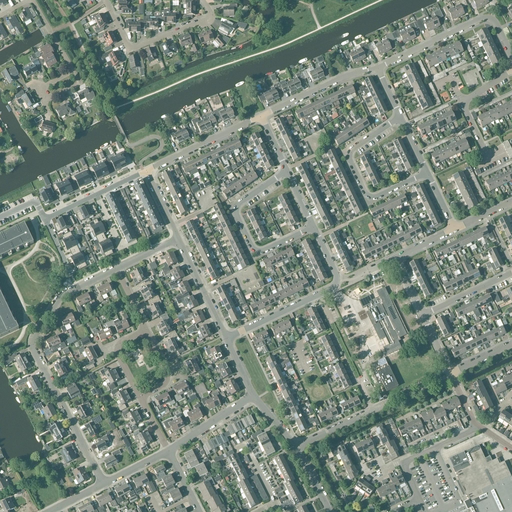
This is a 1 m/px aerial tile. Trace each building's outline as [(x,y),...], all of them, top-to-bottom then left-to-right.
[(462,16),(464,14),(461,8),(467,5),(464,0),(461,0),(458,2),(460,5),(454,8),(458,18),(462,16)] [(469,0),(471,4),(474,2),(476,9),(479,8),(483,6),(479,0),(469,0)] [(185,1),(185,4),(186,4),(186,10),(195,10),(196,4),(193,4),(193,1),(185,1)] [(122,11),(122,14),(132,14),(131,5),(119,5),(119,11),(122,11)] [(230,8),(223,8),(223,16),(234,16),(234,13),(237,13),(237,5),(230,5),(230,8)] [(33,18),(28,8),(22,11),(24,14),(19,16),(19,17),(20,16),(24,23),(23,24),(33,18)] [(446,8),(443,9),(447,16),(449,14),(452,20),(454,19),(455,20),(458,18),(454,8),(448,11),(446,8)] [(164,21),(164,24),(170,24),(170,14),(170,10),(165,10),(164,11),(161,11),(161,17),(161,21),(164,21)] [(186,15),(184,15),(184,19),(192,19),(192,16),(195,16),(195,10),(186,10),(186,15)] [(434,29),(438,28),(437,27),(440,26),(437,20),(443,17),(440,11),(433,14),(435,17),(429,20),(434,29)] [(170,24),(175,24),(176,21),(179,21),(179,13),(175,13),(175,15),(170,14),(170,24)] [(96,15),(89,18),(90,21),(92,20),(93,22),(95,21),(97,24),(106,19),(103,14),(97,17),(96,15)] [(23,32),(14,16),(9,19),(10,21),(5,24),(5,25),(6,24),(10,31),(9,31),(9,32),(14,29),(18,35),(23,32)] [(430,31),(434,29),(429,20),(428,16),(416,22),(415,22),(419,29),(421,32),(427,30),(428,32),(430,31)] [(146,28),(152,29),(152,17),(143,17),(143,21),(143,25),(146,25),(146,28)] [(152,17),(152,29),(158,29),(158,26),(161,26),(161,21),(161,17),(152,17)] [(94,30),(96,34),(104,31),(102,28),(108,25),(106,19),(97,24),(98,27),(96,28),(97,28),(94,30)] [(131,23),(131,21),(126,21),(126,29),(129,29),(129,32),(134,32),(135,23),(131,23)] [(138,23),(135,23),(134,32),(140,33),(140,29),(143,29),(143,25),(143,21),(138,21),(138,23)] [(222,23),(218,31),(227,36),(231,29),(234,30),(236,26),(230,22),(229,23),(227,22),(226,25),(222,23)] [(419,29),(415,22),(409,25),(403,28),(405,31),(410,41),(413,39),(415,38),(414,34),(416,30),(419,29)] [(410,41),(405,31),(403,28),(397,30),(398,31),(391,34),(394,40),(396,39),(402,40),(404,43),(406,42),(406,43),(410,41)] [(486,29),(476,34),(478,38),(488,34),(486,29)] [(206,33),(198,36),(201,44),(213,39),(210,31),(205,33),(206,33)] [(103,37),(106,42),(115,37),(112,32),(106,35),(104,32),(97,36),(99,39),(103,37)] [(391,34),(387,35),(385,37),(386,40),(381,43),(385,53),(389,51),(389,50),(391,49),(388,43),(394,40),(391,34)] [(490,38),(488,34),(478,38),(480,43),(490,38)] [(188,35),(178,39),(182,47),(192,43),(188,35)] [(106,42),(108,47),(104,49),(105,52),(112,49),(111,46),(117,43),(115,37),(106,42)] [(219,37),(215,41),(221,48),(225,44),(225,43),(222,41),(219,37)] [(492,42),(490,38),(480,43),(482,47),(492,42)] [(382,55),(385,53),(381,43),(375,46),(373,42),(371,44),(367,45),(370,52),(376,49),(379,55),(381,54),(382,55)] [(494,46),(492,42),(482,47),(484,51),(494,46)] [(169,43),(161,46),(165,56),(173,53),(173,52),(177,50),(175,44),(170,46),(169,43)] [(458,43),(454,45),(459,54),(463,52),(458,43)] [(355,52),(360,61),(363,60),(363,59),(365,58),(362,52),(365,51),(362,44),(359,45),(361,49),(355,52)] [(459,54),(454,45),(450,47),(454,56),(459,54)] [(53,55),(53,53),(49,46),(41,50),(43,53),(44,52),(46,54),(41,57),(48,68),(49,67),(51,66),(52,65),(56,63),(52,55),(53,55)] [(496,50),(494,46),(484,51),(486,55),(496,50)] [(450,47),(446,49),(450,58),(454,56),(450,47)] [(149,62),(157,59),(158,63),(162,61),(159,54),(156,56),(153,49),(145,52),(149,62)] [(442,51),(446,60),(450,58),(446,49),(442,51)] [(496,50),(486,55),(488,59),(498,55),(496,50)] [(347,51),(344,53),(347,59),(350,58),(353,64),(356,63),(360,61),(355,52),(349,54),(347,51)] [(442,51),(437,53),(442,62),(446,60),(442,51)] [(120,57),(117,52),(111,55),(110,52),(100,57),(102,60),(109,57),(111,61),(111,62),(120,57)] [(433,55),(438,64),(442,62),(437,53),(433,55)] [(433,55),(429,57),(434,66),(438,64),(433,55)] [(500,59),(498,55),(488,59),(490,63),(500,59)] [(113,67),(122,63),(120,57),(111,62),(111,61),(106,63),(108,67),(112,65),(113,67)] [(137,57),(129,59),(131,69),(139,68),(137,57)] [(425,59),(429,68),(434,66),(429,57),(425,59)] [(502,63),(500,59),(490,63),(492,68),(502,63)] [(36,69),(40,67),(37,60),(32,63),(33,65),(23,71),(27,78),(37,72),(36,69)] [(320,68),(314,70),(319,80),(325,77),(322,71),(324,70),(321,64),(318,65),(320,68)] [(413,65),(403,69),(405,74),(415,69),(413,65)] [(3,77),(5,76),(9,84),(15,81),(13,77),(18,74),(14,67),(9,70),(8,69),(1,73),(3,77)] [(311,72),(310,69),(305,71),(304,72),(307,78),(310,77),(313,83),(319,80),(314,70),(311,72)] [(417,73),(415,69),(405,74),(407,78),(417,73)] [(419,77),(417,73),(407,78),(409,82),(419,77)] [(296,91),(302,88),(300,83),(303,82),(299,74),(296,76),(297,78),(291,81),(296,91)] [(421,81),(419,77),(409,82),(411,86),(421,81)] [(364,82),(367,88),(374,84),(371,78),(364,82)] [(291,81),(286,84),(285,81),(279,84),(283,92),(288,89),(290,94),(296,91),(291,81)] [(423,86),(421,81),(411,86),(413,90),(423,86)] [(365,95),(369,93),(377,90),(374,84),(367,88),(364,89),(365,92),(364,92),(365,95)] [(269,92),(274,102),(280,99),(277,94),(280,93),(276,85),(273,86),(274,88),(271,89),(272,90),(269,92)] [(355,93),(351,86),(346,89),(351,100),(353,99),(351,95),(355,93)] [(424,90),(423,86),(413,90),(415,94),(424,90)] [(88,93),(86,88),(76,94),(80,101),(81,101),(82,104),(87,101),(95,97),(92,92),(88,93)] [(348,101),(351,100),(346,89),(340,92),(343,99),(347,97),(348,101)] [(369,93),(372,98),(372,99),(379,95),(377,90),(369,93)] [(424,90),(415,94),(417,99),(426,94),(424,90)] [(266,100),(268,104),(274,102),(269,92),(263,94),(262,92),(257,94),(261,102),(266,100)] [(334,94),(340,105),(342,104),(340,100),(343,99),(340,92),(334,94)] [(28,109),(35,104),(29,94),(17,101),(19,105),(20,105),(25,103),(28,109)] [(340,105),(334,94),(329,97),(332,104),(334,108),(337,106),(340,105)] [(428,98),(426,94),(417,99),(419,103),(428,98)] [(372,99),(375,104),(382,101),(379,95),(372,99)] [(323,100),(328,110),(330,109),(329,106),(332,104),(329,97),(323,100)] [(430,102),(428,98),(419,103),(421,107),(430,102)] [(328,110),(323,100),(317,102),(321,110),(324,108),(326,112),(328,110)] [(377,110),(385,107),(382,101),(375,104),(377,110)] [(318,111),(321,110),(317,102),(312,105),(317,116),(318,119),(321,117),(318,111)] [(432,107),(430,102),(421,107),(423,111),(432,107)] [(232,111),(235,110),(231,103),(229,104),(230,107),(224,110),(223,107),(229,120),(235,117),(232,111)] [(507,116),(511,114),(506,104),(502,106),(507,116)] [(61,107),(56,110),(60,118),(69,113),(70,116),(75,113),(72,107),(69,109),(67,105),(61,108),(61,107)] [(312,119),(317,116),(312,105),(306,108),(310,115),(312,119)] [(503,118),(507,116),(502,106),(498,108),(503,118)] [(221,118),(223,123),(229,120),(223,107),(212,113),(215,119),(218,118),(218,120),(221,118)] [(375,111),(376,114),(378,112),(380,116),(387,112),(385,107),(377,110),(375,111)] [(304,109),(301,110),(307,124),(313,121),(312,119),(310,115),(306,108),(304,109)] [(499,120),(503,118),(498,108),(494,110),(499,120)] [(295,113),(298,120),(302,119),(304,123),(303,123),(305,126),(308,125),(307,124),(301,110),(295,113)] [(495,122),(499,120),(494,110),(490,112),(495,122)] [(451,112),(447,114),(451,123),(456,121),(451,112)] [(490,124),(495,122),(490,112),(486,114),(490,124)] [(202,121),(207,131),(212,128),(210,123),(216,121),(215,119),(212,113),(201,118),(202,121)] [(442,116),(447,125),(451,123),(447,114),(442,116)] [(486,126),(490,124),(486,114),(482,116),(486,126)] [(442,116),(438,118),(443,127),(447,125),(442,116)] [(482,128),(486,126),(482,116),(477,118),(482,128)] [(197,118),(191,121),(196,130),(198,129),(201,134),(207,131),(202,121),(199,122),(197,118)] [(434,120),(439,129),(443,127),(438,118),(434,120)] [(282,119),(275,122),(277,128),(285,125),(282,119)] [(358,120),(364,129),(369,126),(365,119),(361,121),(360,119),(358,120)] [(358,120),(356,121),(357,124),(354,126),(359,133),(364,129),(358,120)] [(434,120),(430,122),(435,131),(439,129),(434,120)] [(50,124),(44,122),(41,130),(51,133),(54,125),(53,125),(50,124)] [(435,131),(430,122),(426,124),(431,133),(435,131)] [(426,124),(422,126),(426,135),(431,133),(426,124)] [(186,125),(183,126),(185,129),(179,132),(184,142),(190,139),(188,134),(190,133),(186,125)] [(277,128),(280,134),(287,130),(285,125),(277,128)] [(354,136),(359,133),(354,126),(349,129),(354,136)] [(422,126),(417,128),(422,137),(426,135),(422,126)] [(348,140),(354,136),(349,129),(344,133),(348,140)] [(171,130),(168,131),(169,133),(172,138),(173,141),(176,140),(178,144),(184,142),(179,132),(174,134),(171,130)] [(290,136),(288,131),(287,130),(280,134),(283,139),(290,136)] [(261,139),(258,133),(251,137),(253,141),(253,143),(261,139)] [(339,136),(343,143),(348,140),(344,133),(339,136)] [(294,137),(292,135),(290,136),(283,139),(286,145),(293,141),(295,140),(294,138),(294,137)] [(338,147),(343,143),(339,136),(333,140),(338,147)] [(249,143),(250,143),(250,145),(254,143),(255,147),(256,148),(263,145),(261,139),(253,143),(253,141),(249,143)] [(238,140),(232,143),(237,154),(240,153),(238,149),(242,148),(238,140)] [(393,143),(396,149),(403,145),(400,140),(393,143)] [(464,140),(460,142),(465,151),(469,149),(464,140)] [(286,145),(287,148),(288,151),(295,147),(293,141),(286,145)] [(456,144),(460,153),(465,151),(460,142),(456,144)] [(235,155),(237,154),(232,143),(227,146),(230,153),(234,152),(235,155)] [(456,144),(452,146),(456,155),(460,153),(456,144)] [(258,152),(259,154),(266,150),(263,145),(256,148),(255,147),(252,148),(253,151),(256,149),(258,152)] [(406,151),(403,145),(396,149),(399,155),(406,151)] [(223,153),(226,159),(227,161),(230,160),(228,157),(231,156),(230,153),(227,146),(226,146),(221,148),(223,153)] [(298,146),(295,147),(288,151),(291,156),(298,153),(297,149),(299,148),(298,146)] [(447,148),(452,157),(456,155),(452,146),(447,148)] [(215,151),(219,159),(222,157),(224,160),(226,159),(221,148),(215,151)] [(447,148),(443,150),(448,159),(452,157),(447,148)] [(256,156),(258,155),(259,155),(261,158),(261,159),(269,156),(266,150),(259,154),(258,152),(255,154),(256,156)] [(326,154),(329,159),(336,156),(334,150),(326,154)] [(443,150),(441,151),(439,152),(444,161),(448,159),(443,150)] [(215,151),(211,153),(210,154),(215,165),(217,164),(216,160),(219,159),(215,151)] [(409,157),(406,151),(399,155),(401,160),(409,157)] [(123,152),(115,156),(121,168),(127,166),(123,159),(126,158),(123,152)] [(439,152),(435,154),(440,163),(444,161),(439,152)] [(298,153),(291,156),(294,162),(301,158),(303,157),(302,155),(300,156),(298,153)] [(368,156),(367,156),(360,159),(363,165),(370,161),(369,158),(375,155),(374,153),(368,156)] [(210,154),(204,157),(208,164),(211,162),(213,166),(215,165),(210,154)] [(435,154),(431,156),(435,165),(440,163),(435,154)] [(115,156),(107,160),(109,166),(112,164),(115,171),(121,168),(115,156)] [(271,162),(269,156),(261,159),(261,158),(257,160),(258,162),(262,160),(263,164),(264,165),(271,162)] [(339,162),(338,160),(336,156),(329,159),(332,165),(339,162)] [(204,157),(203,157),(199,159),(204,170),(206,169),(204,165),(208,164),(204,157)] [(411,162),(409,157),(401,160),(404,166),(411,162)] [(200,168),(201,171),(204,170),(199,159),(193,162),(196,169),(200,168)] [(104,164),(98,167),(103,177),(109,174),(105,168),(108,166),(105,161),(102,162),(104,164)] [(363,165),(365,170),(379,164),(378,162),(372,165),(370,161),(363,165)] [(193,162),(189,164),(187,165),(192,175),(195,174),(193,171),(196,169),(193,162)] [(261,167),(262,167),(264,166),(267,171),(274,167),(271,162),(264,165),(263,164),(260,165),(261,167)] [(341,165),(339,162),(332,165),(329,166),(331,170),(332,172),(333,171),(334,171),(338,169),(342,167),(341,165)] [(404,166),(407,172),(414,168),(411,162),(404,166)] [(296,168),(299,174),(307,170),(304,164),(296,168)] [(368,176),(376,173),(374,169),(380,166),(379,164),(365,170),(368,176)] [(185,175),(189,173),(190,176),(192,175),(187,165),(182,167),(185,175)] [(92,167),(89,169),(91,174),(94,173),(97,180),(103,177),(98,167),(93,169),(92,167)] [(336,173),(337,176),(344,173),(342,167),(338,169),(334,171),(333,171),(332,172),(333,174),(336,173)] [(87,169),(79,173),(85,186),(91,183),(87,176),(90,175),(87,169)] [(307,170),(299,174),(302,179),(309,176),(307,170)] [(170,172),(162,176),(165,182),(176,176),(175,174),(171,176),(170,172)] [(243,179),(247,186),(252,182),(248,176),(249,175),(247,172),(245,173),(247,176),(244,178),(243,179)] [(252,182),(258,179),(253,172),(249,175),(248,176),(252,182)] [(502,174),(507,184),(511,182),(506,172),(502,174)] [(79,173),(71,177),(73,183),(76,182),(79,188),(85,186),(79,173)] [(337,176),(339,180),(340,182),(347,178),(344,173),(337,176)] [(368,176),(371,182),(378,178),(376,173),(368,176)] [(462,173),(452,177),(454,182),(464,177),(462,173)] [(502,174),(498,176),(502,186),(507,184),(502,174)] [(238,183),(242,189),(247,186),(243,179),(244,178),(242,175),(240,176),(242,179),(239,182),(238,183)] [(165,182),(168,187),(175,184),(173,180),(177,179),(176,176),(165,182)] [(302,179),(305,185),(312,181),(309,176),(302,179)] [(494,178),(498,188),(502,186),(498,176),(494,178)] [(466,181),(464,177),(454,182),(456,186),(466,181)] [(62,183),(61,183),(67,194),(72,192),(69,185),(72,183),(69,178),(66,179),(67,181),(62,184),(62,183)] [(350,184),(347,178),(340,182),(342,188),(350,184)] [(371,182),(374,187),(381,184),(378,178),(371,182)] [(494,178),(489,180),(494,190),(498,188),(494,178)] [(239,182),(237,179),(232,182),(234,185),(232,186),(237,193),(242,189),(238,183),(239,182)] [(142,180),(133,184),(136,190),(144,185),(142,180)] [(485,182),(490,192),(494,190),(489,180),(485,182)] [(312,181),(305,185),(307,191),(315,187),(312,181)] [(468,185),(466,181),(456,186),(458,190),(468,185)] [(175,184),(168,187),(170,193),(181,188),(178,182),(175,184)] [(227,190),(232,196),(237,193),(232,186),(234,185),(232,182),(230,184),(232,187),(229,189),(227,190)] [(56,184),(52,186),(55,192),(58,190),(61,197),(67,194),(61,183),(56,186),(56,184)] [(352,190),(350,184),(342,188),(345,193),(352,190)] [(144,185),(136,190),(138,194),(137,195),(147,191),(144,185)] [(193,194),(200,191),(197,185),(190,188),(193,194)] [(422,185),(415,188),(417,194),(425,191),(422,185)] [(470,190),(468,185),(458,190),(460,194),(470,190)] [(46,192),(40,194),(46,205),(53,202),(50,196),(54,194),(50,186),(45,188),(46,192)] [(222,193),(227,200),(232,196),(227,190),(229,189),(227,186),(225,187),(227,190),(222,193)] [(307,191),(310,196),(317,193),(315,187),(307,191)] [(170,193),(171,196),(173,199),(180,195),(179,191),(182,190),(181,188),(170,193)] [(355,195),(352,190),(345,193),(348,199),(355,195)] [(472,194),(470,190),(460,194),(462,198),(472,194)] [(147,191),(137,195),(139,200),(149,196),(147,191)] [(417,194),(420,200),(427,196),(425,191),(417,194)] [(317,193),(310,196),(313,202),(320,198),(318,195),(321,194),(320,192),(317,193)] [(114,193),(105,197),(108,203),(116,199),(114,193)] [(474,198),(472,194),(462,198),(464,202),(474,198)] [(180,195),(173,199),(176,204),(186,199),(186,197),(185,197),(182,198),(180,195)] [(288,201),(285,195),(278,198),(280,203),(281,204),(288,201)] [(355,195),(348,199),(350,204),(358,201),(355,195)] [(398,198),(402,208),(404,207),(403,204),(407,203),(403,195),(398,198)] [(149,196),(139,200),(142,206),(152,201),(149,196)] [(420,200),(421,201),(423,205),(430,202),(427,196),(420,200)] [(325,203),(324,201),(322,202),(320,198),(313,202),(315,207),(323,204),(325,203)] [(401,205),(402,208),(398,198),(392,201),(396,208),(401,205)] [(464,202),(464,203),(466,207),(476,202),(474,198),(464,202)] [(116,199),(108,203),(110,208),(119,204),(116,199)] [(176,204),(177,207),(178,210),(186,206),(184,203),(188,201),(187,199),(186,199),(176,204)] [(152,201),(142,206),(144,211),(154,206),(152,201)] [(283,208),(283,210),(291,206),(288,201),(281,204),(280,203),(277,204),(278,206),(281,205),(283,208)] [(358,201),(350,204),(353,210),(360,207),(358,201)] [(392,201),(386,203),(390,211),(396,208),(392,201)] [(423,205),(425,211),(433,207),(430,202),(423,205)] [(478,206),(476,202),(466,207),(468,211),(478,206)] [(381,206),(384,213),(390,211),(386,203),(381,206)] [(119,204),(110,208),(113,213),(121,209),(119,204)] [(223,210),(220,204),(213,208),(215,212),(216,214),(223,210)] [(323,204),(315,207),(318,213),(325,210),(323,204)] [(89,205),(84,208),(89,218),(97,214),(94,206),(90,208),(89,205)] [(154,206),(144,211),(146,210),(148,215),(156,211),(154,206)] [(186,206),(178,210),(181,216),(189,212),(188,212),(192,210),(191,208),(187,210),(186,206)] [(279,210),(280,212),(284,210),(285,214),(286,215),(293,212),(291,206),(283,210),(283,208),(279,210)] [(381,206),(375,209),(379,216),(384,213),(381,206)] [(356,216),(363,212),(360,207),(353,210),(356,216)] [(425,211),(428,215),(428,217),(435,213),(433,207),(425,211)] [(80,213),(76,214),(80,222),(89,218),(84,208),(79,210),(80,213)] [(121,209),(113,213),(115,218),(124,214),(121,209)] [(375,209),(369,212),(373,219),(379,216),(375,209)] [(216,215),(218,218),(218,219),(225,216),(223,210),(216,214),(215,212),(211,214),(212,216),(216,214),(216,215)] [(246,213),(249,219),(257,216),(257,217),(261,216),(260,213),(256,215),(254,210),(246,213)] [(318,213),(321,219),(328,215),(325,210),(318,213)] [(156,211),(148,215),(150,220),(159,216),(156,211)] [(288,221),(296,218),(293,212),(286,215),(285,214),(282,216),(283,218),(286,216),(288,220),(288,221)] [(428,217),(431,222),(438,219),(435,213),(428,217)] [(124,214),(115,218),(118,223),(126,219),(124,214)] [(328,215),(321,219),(323,224),(331,221),(328,215)] [(66,216),(61,219),(66,229),(75,225),(71,217),(68,218),(66,216)] [(159,216),(150,220),(153,225),(151,226),(151,227),(161,221),(159,216)] [(215,222),(219,220),(220,223),(221,225),(228,221),(225,216),(218,219),(218,218),(214,220),(215,222)] [(259,221),(257,217),(257,216),(249,219),(252,225),(259,221),(260,223),(263,221),(262,219),(259,221)] [(499,221),(502,227),(509,223),(507,217),(499,221)] [(289,222),(291,227),(299,223),(296,218),(288,221),(288,220),(285,221),(286,223),(289,222)] [(57,223),(54,225),(58,233),(66,229),(61,219),(56,221),(57,223)] [(126,219),(118,223),(120,229),(129,224),(126,219)] [(434,228),(441,224),(438,219),(431,222),(434,228)] [(97,220),(89,224),(93,232),(92,233),(103,227),(101,222),(99,223),(97,220)] [(161,221),(151,227),(153,232),(164,227),(161,221)] [(193,221),(185,225),(188,230),(199,225),(198,223),(194,224),(193,221)] [(222,227),(223,229),(223,230),(231,227),(228,221),(221,225),(220,223),(217,225),(218,227),(221,226),(222,227)] [(253,228),(255,230),(262,227),(263,228),(266,227),(263,221),(260,223),(259,221),(252,225),(253,228)] [(323,224),(326,230),(333,227),(331,221),(323,224)] [(511,221),(511,222),(509,223),(502,227),(505,232),(511,229),(511,226),(511,225),(511,221)] [(0,338),(19,329),(16,324),(15,324),(0,292),(0,258),(27,246),(28,246),(34,244),(24,224),(20,227),(20,228),(14,231),(13,230),(5,234),(5,235),(0,237),(0,338)] [(129,224),(120,229),(123,234),(133,229),(133,228),(131,229),(129,224)] [(188,230),(190,235),(191,236),(198,232),(197,229),(200,227),(199,225),(188,230)] [(410,230),(407,232),(410,239),(416,236),(412,229),(411,226),(409,228),(410,230)] [(418,226),(412,229),(416,236),(422,234),(418,226)] [(103,227),(92,233),(94,238),(95,237),(97,241),(105,237),(103,234),(106,233),(103,227)] [(224,231),(225,234),(225,235),(226,236),(233,233),(231,227),(223,230),(223,229),(219,231),(220,233),(224,231)] [(255,230),(257,236),(265,232),(265,234),(269,232),(268,230),(264,232),(263,228),(262,227),(255,230)] [(487,232),(485,228),(479,231),(483,238),(484,241),(486,245),(488,244),(485,237),(488,235),(490,240),(494,238),(490,230),(487,232)] [(133,229),(123,234),(125,239),(136,234),(133,229)] [(402,231),(400,232),(401,234),(405,242),(410,239),(407,232),(403,233),(402,231)] [(477,241),(483,238),(479,231),(473,233),(477,241)] [(64,240),(62,241),(64,246),(76,241),(73,236),(72,236),(70,232),(62,236),(64,240)] [(198,232),(191,236),(194,242),(207,235),(206,233),(200,236),(198,232)] [(265,234),(265,232),(257,236),(260,242),(267,238),(265,234)] [(223,238),(226,237),(228,240),(229,242),(236,238),(233,233),(226,236),(225,235),(222,236),(223,238)] [(336,233),(329,236),(332,242),(339,238),(336,233)] [(471,243),(477,241),(473,233),(468,236),(471,243)] [(136,234),(125,239),(128,244),(136,240),(134,235),(136,234)] [(396,237),(399,244),(405,242),(401,234),(396,237)] [(194,242),(196,247),(204,244),(202,240),(208,237),(207,235),(194,242)] [(466,246),(471,243),(468,236),(462,239),(466,246)] [(105,237),(97,241),(101,249),(111,244),(109,239),(107,240),(105,237)] [(396,237),(390,240),(393,247),(399,244),(396,237)] [(225,242),(225,243),(226,244),(229,242),(231,246),(231,247),(239,244),(236,238),(229,242),(228,240),(225,242)] [(332,242),(334,247),(342,244),(339,238),(332,242)] [(460,249),(466,246),(462,239),(457,241),(460,249)] [(309,240),(301,243),(303,248),(304,248),(304,249),(311,246),(309,240)] [(384,243),(388,250),(393,247),(390,240),(384,243)] [(76,241),(64,246),(67,251),(69,250),(71,253),(79,250),(75,241),(76,241)] [(454,251),(460,249),(457,241),(451,244),(454,251)] [(342,244),(334,247),(337,253),(344,250),(347,249),(346,246),(347,246),(345,242),(342,244)] [(384,243),(379,245),(382,252),(388,250),(384,243)] [(111,244),(101,249),(105,258),(113,254),(112,251),(114,250),(111,244)] [(204,244),(196,247),(199,253),(210,247),(213,246),(212,244),(205,247),(204,244)] [(232,248),(233,251),(234,253),(241,249),(239,244),(231,247),(231,246),(227,248),(228,250),(232,248)] [(449,254),(454,251),(451,244),(445,247),(449,254)] [(377,255),(382,252),(379,245),(376,246),(373,248),(377,255)] [(210,247),(199,253),(202,259),(209,255),(213,253),(211,250),(214,248),(213,246),(210,247)] [(301,251),(302,251),(305,250),(306,253),(307,255),(314,251),(311,246),(304,249),(304,248),(303,248),(300,249),(301,251)] [(366,248),(371,258),(377,255),(373,248),(370,249),(369,247),(366,248)] [(440,249),(443,257),(449,254),(445,247),(440,249)] [(365,261),(371,258),(366,248),(364,249),(365,252),(362,253),(365,261)] [(230,253),(231,255),(234,254),(236,257),(237,258),(244,255),(241,249),(234,253),(233,251),(230,253)] [(285,252),(289,259),(287,260),(289,263),(291,262),(289,259),(294,256),(291,249),(285,252)] [(437,259),(443,257),(440,249),(434,252),(437,259)] [(495,249),(488,252),(490,258),(498,255),(495,249)] [(72,257),(70,258),(73,263),(83,258),(79,250),(71,253),(72,257)] [(337,253),(340,259),(347,255),(344,250),(337,253)] [(303,255),(304,257),(307,255),(309,259),(310,260),(317,257),(314,251),(307,255),(306,253),(303,255)] [(283,266),(285,265),(284,261),(287,260),(289,259),(285,252),(280,255),(283,262),(282,262),(283,266)] [(165,260),(166,263),(175,258),(173,253),(160,259),(161,261),(165,260)] [(209,255),(202,259),(204,264),(215,259),(214,257),(211,258),(209,255)] [(234,261),(235,260),(237,259),(239,263),(239,264),(247,261),(244,255),(237,258),(236,257),(233,259),(234,261)] [(283,262),(280,255),(274,257),(277,264),(276,265),(278,268),(280,267),(283,266),(282,262),(283,262)] [(340,259),(342,262),(343,264),(350,261),(347,255),(340,259)] [(490,258),(493,264),(500,260),(498,255),(490,258)] [(272,267),(270,268),(272,271),(274,270),(273,267),(276,265),(277,264),(274,257),(268,260),(272,267)] [(305,260),(306,263),(310,261),(312,264),(312,266),(319,262),(317,257),(310,260),(309,259),(305,260)] [(83,258),(73,263),(75,268),(77,267),(79,271),(87,267),(83,258)] [(178,263),(175,258),(166,263),(168,266),(162,270),(163,273),(168,270),(167,268),(178,263)] [(343,264),(345,270),(353,267),(351,263),(357,260),(356,258),(352,260),(350,261),(343,264)] [(215,259),(204,264),(206,267),(207,270),(215,266),(213,263),(216,261),(215,259)] [(263,263),(266,270),(270,268),(272,267),(268,260),(263,263)] [(493,264),(496,270),(503,266),(500,260),(493,264)] [(240,265),(242,270),(249,266),(247,261),(239,264),(239,263),(235,264),(236,266),(240,265)] [(409,264),(412,270),(419,266),(416,261),(409,264)] [(308,266),(309,268),(313,266),(314,270),(315,271),(322,268),(319,262),(312,266),(312,264),(308,266)] [(468,266),(469,270),(471,273),(474,280),(480,277),(477,270),(473,272),(470,265),(468,266)] [(207,270),(209,275),(210,275),(221,270),(220,268),(216,269),(215,266),(207,270)] [(422,272),(419,266),(412,270),(415,275),(422,272)] [(130,274),(133,280),(143,275),(141,271),(145,268),(144,267),(130,274)] [(169,273),(168,270),(163,273),(165,276),(172,274),(173,277),(182,273),(179,268),(169,273)] [(317,275),(317,276),(318,277),(325,274),(322,268),(315,271),(314,270),(311,272),(312,274),(315,272),(317,275)] [(210,275),(212,281),(220,277),(218,274),(222,272),(221,270),(210,275)] [(465,275),(469,283),(474,280),(471,273),(469,270),(467,271),(468,274),(465,275)] [(457,272),(458,275),(460,278),(463,285),(469,283),(465,275),(462,277),(459,271),(457,272)] [(424,278),(422,272),(415,275),(417,281),(424,278)] [(169,284),(170,287),(175,285),(174,282),(184,278),(182,273),(173,277),(174,280),(169,284)] [(313,277),(314,279),(318,278),(320,283),(328,279),(325,274),(318,277),(317,276),(313,277)] [(143,281),(145,285),(151,282),(154,280),(153,277),(150,277),(149,278),(144,278),(143,275),(133,280),(136,285),(143,281)] [(457,279),(454,281),(457,288),(463,285),(460,278),(458,275),(456,276),(457,279)] [(427,283),(424,278),(417,281),(420,287),(427,283)] [(294,286),(298,293),(303,290),(300,283),(301,282),(300,279),(298,280),(299,283),(296,285),(294,286)] [(300,283),(303,290),(309,287),(306,280),(301,282),(300,283)] [(381,281),(370,286),(373,293),(384,288),(381,281)] [(448,283),(452,291),(457,288),(454,281),(448,283)] [(153,286),(151,282),(145,285),(146,288),(140,291),(143,296),(152,292),(151,288),(153,286)] [(179,289),(180,291),(189,287),(186,282),(176,287),(175,285),(170,287),(172,290),(179,289)] [(289,288),(292,295),(298,293),(294,286),(296,285),(294,282),(292,283),(294,286),(290,288),(289,288)] [(430,289),(427,283),(420,287),(423,292),(430,289)] [(443,286),(446,293),(452,291),(448,283),(443,286)] [(103,287),(106,295),(111,292),(113,297),(117,295),(114,289),(111,291),(108,284),(103,287)] [(290,288),(289,284),(283,287),(285,290),(283,291),(287,298),(292,295),(289,288),(290,288)] [(217,290),(219,296),(230,290),(229,288),(226,290),(224,286),(217,290)] [(104,300),(103,296),(106,295),(103,287),(97,290),(100,296),(97,297),(100,304),(104,302),(103,300),(104,300)] [(177,302),(182,299),(181,297),(191,292),(189,287),(180,291),(181,295),(176,299),(175,299),(176,302),(177,302)] [(278,294),(281,301),(287,298),(283,291),(285,290),(283,287),(281,288),(283,291),(279,293),(278,294)] [(396,333),(399,338),(406,335),(385,289),(377,292),(379,297),(371,301),(369,296),(359,301),(362,309),(367,307),(375,325),(373,326),(379,340),(385,337),(389,346),(383,348),(387,356),(401,349),(398,342),(394,343),(391,335),(396,333)] [(423,292),(425,298),(433,295),(430,289),(423,292)] [(232,293),(230,290),(219,296),(222,301),(230,298),(228,294),(232,293)] [(272,296),(275,304),(281,301),(278,294),(279,293),(277,290),(275,291),(277,294),(273,296),(272,296)] [(143,296),(145,302),(152,299),(153,302),(159,299),(157,295),(154,295),(152,292),(143,296)] [(266,299),(270,306),(275,304),(272,296),(273,296),(272,292),(270,293),(271,297),(268,298),(266,299)] [(497,293),(492,295),(496,304),(501,302),(497,293)] [(82,297),(85,304),(90,302),(92,307),(96,305),(93,299),(91,300),(88,294),(82,297)] [(261,302),(264,309),(270,306),(266,299),(268,298),(266,295),(264,296),(266,299),(262,301),(261,302)] [(486,305),(488,308),(490,307),(488,304),(492,302),(489,295),(483,298),(486,305)] [(83,311),(80,306),(85,304),(82,297),(76,300),(79,306),(76,307),(79,313),(83,311)] [(196,302),(193,297),(183,301),(182,299),(177,302),(178,305),(186,303),(187,306),(196,302)] [(231,301),(230,298),(222,301),(225,307),(236,302),(235,299),(231,301)] [(255,304),(259,312),(264,309),(261,302),(262,301),(261,298),(259,299),(260,302),(257,304),(255,304)] [(477,301),(481,308),(486,305),(483,298),(477,301)] [(155,305),(147,309),(150,315),(159,310),(158,307),(161,303),(159,299),(153,302),(155,305)] [(249,307),(253,314),(259,312),(255,304),(257,304),(255,300),(253,301),(255,305),(249,307)] [(481,308),(477,301),(472,303),(476,313),(479,312),(478,309),(481,308)] [(189,309),(183,313),(184,316),(189,314),(188,311),(198,307),(196,302),(187,306),(189,309)] [(225,307),(226,310),(228,313),(235,309),(233,306),(237,304),(236,302),(225,307)] [(472,303),(466,306),(469,313),(473,312),(474,314),(476,313),(472,303)] [(469,313),(466,306),(460,309),(464,316),(469,313)] [(308,311),(307,312),(309,316),(310,317),(317,314),(315,308),(311,310),(308,311)] [(228,313),(229,315),(230,318),(241,313),(240,310),(236,312),(235,309),(228,313)] [(462,317),(463,320),(465,319),(464,316),(460,309),(455,311),(458,319),(462,317)] [(150,315),(152,320),(160,316),(162,319),(168,317),(166,313),(161,313),(159,310),(150,315)] [(184,316),(186,319),(192,317),(194,320),(203,316),(201,311),(190,316),(189,314),(184,316)] [(233,324),(240,320),(239,317),(242,315),(241,313),(230,318),(233,324)] [(72,314),(66,317),(69,324),(74,322),(76,327),(80,325),(77,319),(75,320),(72,314)] [(123,331),(129,328),(126,321),(129,320),(126,314),(123,316),(125,321),(120,323),(123,331)] [(310,318),(312,321),(313,323),(320,319),(317,314),(310,317),(309,316),(306,317),(307,320),(310,318)] [(195,326),(205,321),(203,316),(194,320),(195,323),(190,328),(186,330),(187,332),(196,328),(195,326)] [(66,317),(60,320),(63,326),(60,327),(63,333),(67,331),(72,329),(69,324),(66,317)] [(170,321),(168,317),(162,319),(163,322),(157,325),(159,331),(169,327),(167,323),(170,321)] [(443,317),(442,318),(436,320),(439,326),(446,323),(443,317)] [(323,325),(320,319),(313,323),(312,321),(309,323),(310,325),(313,324),(315,327),(315,328),(323,325)] [(115,327),(118,333),(123,331),(120,323),(118,320),(114,322),(113,321),(109,322),(112,328),(115,327)] [(288,321),(282,323),(286,331),(284,331),(286,335),(288,334),(287,330),(294,327),(291,322),(289,323),(288,321)] [(109,330),(112,328),(109,322),(105,324),(108,329),(103,331),(106,339),(112,336),(109,330)] [(280,333),(279,334),(280,337),(283,336),(281,333),(284,331),(286,331),(282,323),(277,326),(280,333)] [(439,326),(441,332),(449,328),(446,323),(439,326)] [(196,328),(187,332),(189,335),(193,333),(200,332),(201,335),(210,330),(207,325),(197,330),(196,328)] [(311,329),(312,329),(312,331),(316,329),(318,334),(325,331),(323,325),(315,328),(315,327),(311,329)] [(271,329),(271,330),(275,336),(279,334),(280,333),(277,326),(271,329)] [(169,334),(170,337),(176,334),(174,330),(171,330),(169,327),(159,331),(162,337),(169,334)] [(502,327),(496,330),(499,337),(505,334),(502,327)] [(441,332),(444,338),(451,334),(449,328),(441,332)] [(96,331),(95,329),(92,331),(95,337),(98,335),(101,341),(106,339),(103,331),(99,333),(97,330),(96,331)] [(212,335),(210,330),(201,335),(202,338),(197,342),(198,345),(204,342),(202,340),(212,335)] [(490,333),(494,340),(499,337),(496,330),(490,333)] [(260,334),(263,342),(262,342),(264,346),(266,345),(264,341),(269,339),(266,332),(260,334)] [(490,333),(485,335),(488,343),(494,340),(490,333)] [(178,338),(176,334),(170,337),(172,340),(164,344),(167,350),(176,345),(174,341),(178,338)] [(254,337),(257,344),(258,344),(262,342),(263,342),(260,334),(254,337)] [(479,338),(483,345),(488,343),(485,335),(479,338)] [(57,336),(52,339),(55,347),(57,350),(60,348),(62,349),(66,347),(63,341),(60,343),(57,336)] [(331,342),(328,336),(321,339),(323,344),(323,345),(331,342)] [(83,346),(90,343),(87,337),(80,341),(83,346)] [(455,346),(452,339),(451,337),(447,339),(448,341),(450,340),(453,347),(455,346)] [(479,338),(473,341),(477,348),(483,345),(479,338)] [(47,350),(43,352),(46,356),(49,355),(53,354),(52,352),(57,350),(55,347),(52,339),(48,341),(46,342),(49,348),(46,350),(47,350)] [(468,343),(471,351),(477,348),(473,341),(468,343)] [(324,346),(325,348),(325,349),(326,351),(333,347),(331,342),(323,345),(323,344),(319,345),(320,347),(324,346)] [(466,353),(471,351),(468,343),(462,346),(466,353)] [(178,348),(176,345),(167,350),(169,355),(177,351),(179,355),(185,352),(182,347),(178,348)] [(455,346),(453,347),(455,350),(451,351),(454,359),(460,356),(457,349),(455,346)] [(460,356),(466,353),(462,346),(457,349),(460,356)] [(84,348),(78,351),(80,354),(85,352),(87,357),(94,353),(91,347),(85,350),(84,348)] [(221,353),(218,347),(212,351),(210,348),(205,350),(208,355),(211,354),(213,357),(221,353)] [(326,351),(327,354),(328,355),(329,356),(336,353),(333,347),(326,351),(325,349),(322,351),(323,353),(326,351)] [(87,363),(85,364),(89,371),(94,368),(93,365),(95,364),(93,361),(97,359),(94,353),(87,357),(89,361),(87,362),(87,363)] [(213,357),(214,360),(211,362),(212,364),(223,359),(221,353),(213,357)] [(332,362),(334,361),(338,359),(339,359),(336,353),(329,356),(328,355),(325,357),(326,359),(329,357),(331,362),(332,362)] [(22,371),(31,367),(24,355),(18,358),(16,354),(5,360),(7,364),(16,359),(22,371)] [(276,355),(266,360),(268,366),(276,362),(274,359),(277,357),(276,355)] [(186,365),(189,370),(197,366),(195,362),(199,361),(197,356),(189,359),(191,362),(186,365)] [(54,367),(57,373),(64,369),(63,366),(67,363),(64,358),(59,361),(60,364),(54,367)] [(382,383),(386,392),(398,387),(389,367),(388,367),(384,358),(369,365),(378,385),(382,383)] [(268,366),(269,368),(271,371),(282,366),(290,362),(288,360),(281,363),(281,364),(280,364),(277,365),(276,362),(268,366)] [(229,369),(226,364),(214,370),(215,372),(219,370),(220,373),(229,369)] [(337,373),(344,370),(341,364),(334,367),(336,372),(337,373)] [(199,369),(197,366),(189,370),(191,376),(198,373),(199,375),(205,373),(202,367),(199,369)] [(271,371),(272,373),(274,377),(281,373),(279,370),(283,368),(282,366),(271,371)] [(64,369),(57,373),(60,378),(66,375),(68,378),(74,375),(72,371),(70,372),(68,367),(64,369)] [(117,375),(114,369),(108,373),(106,369),(100,372),(103,377),(106,377),(108,380),(117,375)] [(220,373),(222,377),(218,379),(220,381),(231,375),(229,369),(220,373)] [(346,375),(344,370),(337,373),(336,372),(333,373),(334,375),(337,374),(338,375),(339,377),(339,379),(346,375)] [(274,377),(276,381),(276,382),(287,377),(286,375),(283,376),(281,373),(274,377)] [(108,380),(110,383),(107,386),(110,391),(116,388),(114,384),(120,380),(117,375),(108,380)] [(341,383),(342,384),(349,381),(346,375),(339,379),(339,377),(335,379),(336,381),(340,379),(341,383)] [(18,379),(11,383),(12,385),(16,383),(18,387),(28,381),(34,392),(42,388),(35,376),(29,379),(28,376),(19,381),(18,379)] [(287,377),(276,382),(279,388),(286,384),(285,381),(288,380),(287,377)] [(506,388),(511,385),(507,378),(502,380),(503,383),(506,388)] [(237,386),(234,380),(222,386),(224,388),(227,387),(229,390),(237,386)] [(342,385),(344,389),(345,390),(352,387),(349,381),(342,384),(341,383),(338,384),(339,386),(339,387),(342,385)] [(481,381),(473,385),(476,390),(483,387),(481,381)] [(179,386),(183,394),(186,392),(188,396),(193,393),(190,388),(188,389),(184,383),(179,386)] [(507,390),(506,388),(503,383),(498,385),(502,393),(507,390)] [(286,384),(279,388),(282,394),(285,392),(291,389),(292,389),(292,388),(295,387),(294,385),(291,386),(288,388),(286,384)] [(75,385),(66,390),(71,399),(78,396),(80,395),(75,385)] [(493,388),(497,396),(502,393),(498,385),(493,388)] [(182,399),(180,396),(183,394),(179,386),(174,389),(177,395),(174,396),(177,402),(182,399)] [(229,390),(230,393),(227,395),(228,397),(239,392),(237,386),(229,390)] [(285,392),(282,394),(284,399),(292,396),(295,394),(294,391),(297,389),(296,387),(295,387),(292,388),(292,389),(291,389),(285,392)] [(483,387),(476,390),(478,396),(486,392),(483,387)] [(113,398),(117,397),(119,400),(128,396),(125,390),(118,393),(116,390),(111,393),(113,398)] [(486,392),(478,396),(481,401),(488,397),(486,392)] [(211,400),(215,408),(220,405),(217,399),(220,398),(218,393),(213,395),(214,398),(211,400)] [(161,397),(165,404),(168,403),(170,406),(175,404),(173,399),(170,400),(167,394),(161,397)] [(131,401),(128,396),(119,400),(120,403),(118,406),(120,411),(126,408),(125,404),(131,401)] [(292,396),(284,399),(287,405),(298,400),(297,398),(294,399),(292,396)] [(346,403),(349,410),(355,407),(351,400),(353,400),(353,399),(351,396),(349,397),(351,400),(347,402),(346,403)] [(164,409),(162,406),(165,404),(161,397),(156,399),(159,406),(156,407),(159,412),(164,409)] [(351,400),(355,407),(360,405),(357,397),(353,399),(353,400),(351,400)] [(481,401),(483,406),(491,402),(488,397),(481,401)] [(206,398),(201,400),(203,406),(206,404),(209,411),(215,408),(211,400),(208,401),(206,398)] [(451,401),(455,409),(455,408),(457,412),(459,411),(457,407),(460,406),(456,398),(451,401)] [(298,400),(287,405),(290,411),(297,407),(296,404),(301,401),(300,399),(298,400)] [(340,405),(343,413),(349,410),(346,403),(347,402),(345,399),(343,400),(345,403),(340,405)] [(84,406),(77,410),(82,420),(90,416),(87,409),(91,407),(88,401),(82,403),(84,406)] [(450,411),(455,409),(451,401),(446,403),(450,411)] [(483,406),(486,411),(493,407),(491,402),(483,406)] [(35,403),(31,405),(32,408),(34,407),(36,410),(39,409),(40,412),(42,411),(44,414),(47,419),(51,418),(56,415),(51,406),(44,409),(43,407),(41,403),(37,406),(35,403)] [(442,408),(445,413),(450,411),(446,403),(441,406),(442,408)] [(193,412),(195,416),(197,420),(202,417),(200,413),(203,412),(199,405),(194,407),(196,411),(193,412)] [(290,411),(292,415),(293,416),(303,411),(302,409),(299,410),(297,407),(290,411)] [(323,414),(327,421),(332,418),(329,411),(330,410),(329,407),(326,408),(327,408),(323,410),(325,413),(323,414)] [(329,411),(332,418),(338,415),(335,408),(330,410),(329,411)] [(437,411),(441,419),(444,417),(445,419),(447,419),(445,413),(442,408),(437,411)] [(317,416),(321,423),(327,421),(323,414),(325,413),(323,410),(323,409),(321,410),(322,414),(317,416)] [(139,416),(136,411),(129,414),(127,410),(122,413),(124,418),(128,418),(130,421),(139,416)] [(188,417),(191,423),(197,420),(195,416),(193,412),(190,414),(188,410),(183,413),(185,418),(188,417)] [(425,413),(429,421),(433,419),(434,422),(435,421),(434,418),(432,413),(431,410),(425,413)] [(303,411),(293,416),(295,422),(303,418),(301,415),(304,413),(303,411)] [(435,421),(439,419),(440,422),(442,421),(441,419),(437,411),(432,413),(434,418),(435,421)] [(504,422),(508,416),(509,415),(504,411),(499,418),(504,422)] [(425,413),(420,415),(424,423),(427,422),(429,424),(430,423),(429,421),(425,413)] [(176,417),(173,418),(174,422),(178,430),(184,427),(182,423),(185,422),(181,414),(176,417)] [(98,416),(94,419),(95,422),(86,427),(91,437),(99,434),(94,425),(101,422),(98,416)] [(130,421),(131,424),(129,427),(131,432),(137,429),(135,425),(142,422),(139,416),(130,421)] [(245,419),(249,427),(255,424),(250,416),(245,419)] [(303,418),(295,422),(298,427),(309,422),(308,420),(304,421),(303,418)] [(298,427),(301,433),(308,429),(307,426),(315,422),(316,426),(319,424),(316,418),(313,420),(309,422),(298,427)] [(465,424),(468,422),(466,418),(447,426),(449,429),(454,427),(455,429),(458,427),(459,429),(462,427),(463,429),(466,428),(465,424)] [(241,421),(245,429),(249,427),(245,419),(241,421)] [(413,422),(417,430),(420,428),(421,430),(423,429),(419,419),(413,422)] [(164,423),(163,423),(166,430),(170,427),(173,433),(178,430),(174,422),(171,423),(169,420),(164,423)] [(236,424),(240,432),(245,429),(241,421),(236,424)] [(408,424),(412,432),(417,430),(413,422),(408,424)] [(58,440),(67,436),(60,423),(54,426),(53,424),(46,427),(48,431),(52,429),(58,440)] [(231,426),(235,434),(240,432),(236,424),(231,426)] [(408,424),(403,427),(407,435),(412,432),(408,424)] [(230,437),(235,434),(231,426),(226,429),(228,432),(230,437)] [(385,432),(384,429),(386,428),(385,426),(375,431),(378,436),(385,432)] [(398,429),(401,437),(407,435),(403,427),(398,429)] [(150,437),(147,431),(140,435),(138,431),(133,434),(135,439),(139,438),(141,442),(150,437)] [(388,431),(385,432),(378,436),(380,441),(388,437),(386,434),(389,433),(388,431)] [(220,436),(219,437),(223,445),(224,446),(225,448),(228,447),(226,443),(228,442),(226,438),(230,437),(228,432),(225,434),(220,436)] [(265,433),(258,437),(257,437),(259,442),(267,438),(265,433)] [(99,443),(95,445),(99,452),(107,448),(105,445),(109,443),(106,436),(98,441),(99,443)] [(390,436),(388,437),(380,441),(383,446),(385,445),(390,443),(390,442),(389,439),(391,438),(390,436)] [(153,443),(150,437),(141,442),(142,445),(140,447),(142,452),(148,450),(146,446),(153,443)] [(214,439),(218,447),(223,445),(219,437),(214,439)] [(259,442),(260,444),(262,447),(270,443),(267,438),(259,442)] [(218,452),(216,448),(218,447),(214,439),(210,442),(214,449),(215,453),(218,452)] [(370,439),(364,442),(368,450),(369,451),(374,449),(370,439)] [(390,443),(385,445),(388,450),(395,447),(394,443),(396,442),(395,440),(390,442),(390,443)] [(210,442),(205,444),(209,452),(214,449),(210,442)] [(368,450),(364,442),(359,444),(363,452),(366,450),(367,452),(369,451),(368,450)] [(270,443),(262,447),(264,452),(272,448),(270,443)] [(71,444),(64,448),(65,451),(62,452),(67,463),(76,459),(74,455),(76,454),(71,444)] [(359,444),(354,447),(358,455),(361,453),(362,455),(364,454),(363,452),(359,444)] [(485,459),(478,445),(448,459),(468,501),(469,503),(483,496),(481,491),(511,477),(504,462),(499,464),(497,459),(492,462),(490,457),(485,459)] [(346,451),(344,446),(333,451),(336,456),(338,455),(346,451)] [(398,451),(395,447),(388,450),(390,455),(398,451)] [(275,453),(272,448),(264,452),(267,457),(275,453)] [(119,450),(112,453),(114,457),(104,462),(108,468),(117,464),(115,461),(118,459),(117,456),(121,454),(119,450)] [(184,455),(186,460),(194,456),(192,451),(184,455)] [(346,451),(338,455),(341,460),(349,456),(346,451)] [(391,461),(400,457),(398,451),(390,455),(389,456),(391,461)] [(228,458),(231,463),(239,459),(236,454),(228,458)] [(186,460),(189,465),(197,461),(194,456),(186,460)] [(282,456),(274,460),(277,465),(285,461),(282,456)] [(341,460),(343,465),(351,461),(349,456),(341,460)] [(241,464),(239,459),(231,463),(233,468),(241,464)] [(199,466),(197,461),(189,465),(191,470),(195,468),(199,466)] [(285,461),(277,465),(279,470),(287,466),(285,461)] [(343,465),(345,468),(346,470),(353,467),(351,461),(343,465)] [(195,468),(197,473),(205,469),(203,464),(199,466),(195,468)] [(244,469),(241,464),(233,468),(236,473),(244,469)] [(164,472),(165,471),(163,466),(154,471),(156,474),(155,475),(157,478),(165,474),(164,472)] [(287,466),(279,470),(281,475),(289,471),(287,466)] [(356,472),(353,467),(346,470),(347,473),(346,474),(347,476),(348,475),(356,472)] [(86,472),(85,470),(83,471),(81,468),(73,473),(79,484),(88,479),(85,473),(86,472)] [(205,469),(197,473),(200,478),(204,476),(205,479),(211,476),(210,473),(208,474),(205,469)] [(246,474),(244,469),(236,473),(238,478),(246,474)] [(281,475),(283,478),(284,480),(292,475),(289,471),(281,475)] [(348,475),(351,481),(360,476),(357,471),(356,472),(348,475)] [(400,476),(395,478),(399,486),(404,484),(405,486),(407,485),(405,482),(404,483),(401,476),(402,475),(401,472),(398,473),(400,476)] [(59,473),(56,475),(60,484),(64,482),(59,473)] [(166,477),(165,474),(157,478),(159,482),(162,480),(164,484),(173,479),(170,475),(166,477)] [(238,478),(240,483),(247,480),(249,479),(246,474),(238,478)] [(400,489),(399,486),(395,478),(392,480),(390,474),(388,475),(391,483),(392,483),(394,489),(394,488),(398,487),(399,489),(400,489)] [(139,478),(143,486),(146,484),(151,493),(156,491),(151,481),(148,482),(145,475),(139,478)] [(293,481),(294,480),(292,475),(284,480),(286,484),(293,481)] [(360,479),(355,487),(360,490),(368,478),(366,476),(363,481),(360,479)] [(208,482),(198,487),(206,502),(207,501),(215,496),(211,488),(215,485),(211,477),(207,479),(208,482)] [(483,496),(469,503),(472,511),(511,511),(511,479),(511,477),(481,491),(483,496)] [(142,492),(139,488),(143,486),(139,478),(133,481),(137,488),(134,490),(137,495),(142,492)] [(371,480),(368,478),(360,490),(364,493),(369,486),(367,485),(371,480)] [(0,491),(9,487),(5,479),(1,481),(0,479),(0,491)] [(175,484),(173,479),(164,484),(166,488),(165,488),(166,492),(174,488),(173,485),(175,484)] [(239,484),(241,489),(249,485),(247,480),(240,483),(239,484)] [(286,484),(284,485),(287,490),(295,486),(293,481),(286,484)] [(369,497),(373,491),(374,490),(372,488),(375,483),(373,481),(369,486),(364,493),(369,497)] [(395,491),(394,488),(394,489),(392,483),(391,483),(386,486),(390,494),(395,491)] [(126,485),(121,487),(124,495),(128,493),(130,498),(135,496),(133,490),(130,492),(126,485)] [(252,489),(249,485),(241,489),(244,494),(252,489)] [(295,486),(287,490),(289,495),(297,491),(295,486)] [(381,488),(385,496),(390,494),(386,486),(384,487),(381,488)] [(123,502),(121,497),(124,495),(121,487),(115,490),(118,498),(116,499),(118,504),(123,502)] [(176,490),(174,488),(166,492),(168,495),(169,494),(171,498),(180,494),(177,489),(176,490)] [(380,499),(385,496),(381,488),(378,490),(375,488),(374,490),(373,491),(376,493),(377,492),(380,499)] [(254,494),(252,489),(244,494),(246,498),(254,494)] [(297,491),(289,495),(292,500),(300,496),(297,491)] [(113,506),(114,507),(117,506),(114,500),(112,501),(108,494),(102,497),(106,504),(109,503),(111,506),(113,506)] [(182,498),(180,494),(171,498),(173,501),(170,502),(172,505),(175,503),(174,502),(182,498)] [(256,499),(254,494),(246,498),(248,503),(256,499)] [(212,511),(213,511),(222,507),(217,496),(215,496),(207,501),(212,511)] [(292,500),(294,505),(302,501),(300,496),(292,500)] [(100,507),(97,508),(99,511),(103,511),(103,510),(105,510),(103,506),(106,504),(102,497),(96,500),(100,507)] [(8,511),(9,511),(15,508),(10,498),(0,503),(4,511),(8,511)] [(248,503),(251,508),(259,504),(256,499),(248,503)] [(90,511),(97,511),(96,509),(93,510),(90,503),(84,506),(86,511),(90,511),(91,511),(90,511)]
